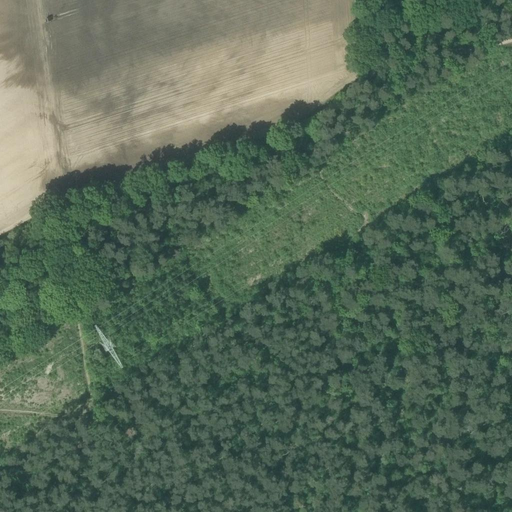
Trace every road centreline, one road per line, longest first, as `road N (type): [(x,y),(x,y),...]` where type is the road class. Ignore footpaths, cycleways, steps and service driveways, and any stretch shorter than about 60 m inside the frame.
road 1 (track): [(63,210),(312,119),(367,69),(511,42)]
road 2 (track): [(63,210),(39,0)]
